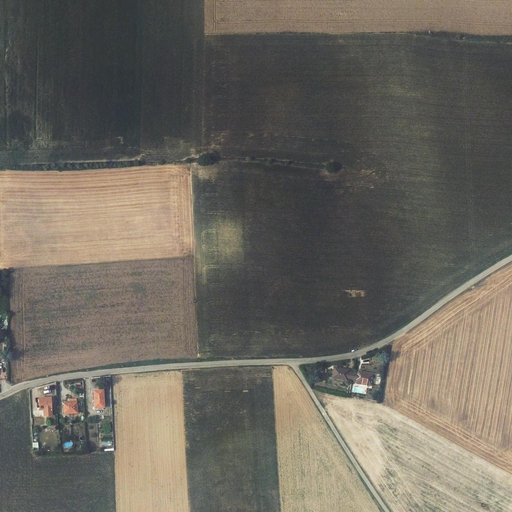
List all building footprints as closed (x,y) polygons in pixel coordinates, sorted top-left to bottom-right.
[(331,377),(346,380),(346,379),(351,379),(353,368),(348,367),(348,366),(334,363),(331,377)] [(353,368),(351,379),(357,380),(356,384),(370,386),(373,368),(359,366),(359,369),(353,368)] [(95,390),(96,405),(105,404),(104,389),(95,390)] [(52,414),(51,396),(38,397),(39,409),(44,408),(45,415),(52,414)] [(79,412),(78,401),(65,402),(66,413),(79,412)]
